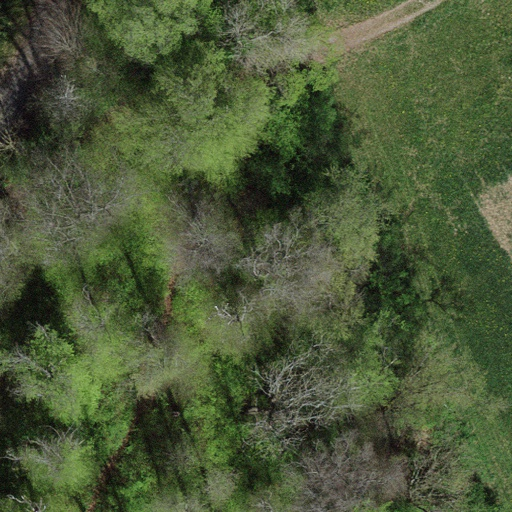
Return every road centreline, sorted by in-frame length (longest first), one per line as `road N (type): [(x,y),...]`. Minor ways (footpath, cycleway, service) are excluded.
road 1 (track): [(0,248),(218,91),(443,0)]
road 2 (track): [(0,112),(55,26),(55,0)]
